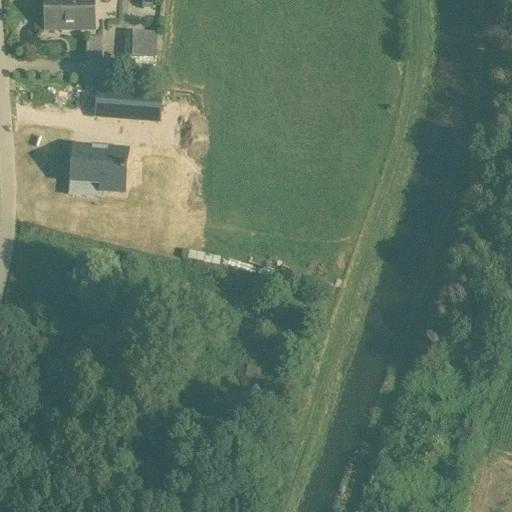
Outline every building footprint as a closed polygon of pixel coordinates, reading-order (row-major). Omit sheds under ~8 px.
[(44,0),(45,32),(94,32),(93,0),(44,0)] [(156,59),(156,36),(125,35),(124,59),(156,59)] [(89,39),(89,60),(101,60),(101,40),(89,39)] [(123,79),(153,80),(153,72),(123,71),(123,79)] [(156,124),(159,97),(121,93),(118,120),(156,124)] [(76,150),(73,185),(102,187),(102,193),(123,195),(125,179),(126,179),(127,172),(125,171),(127,155),(109,153),(109,152),(93,151),(93,152),(76,150)] [(210,255),(208,261),(238,267),(239,261),(210,255)]
